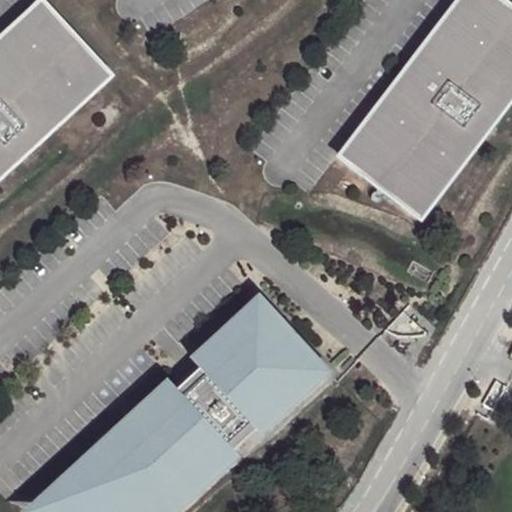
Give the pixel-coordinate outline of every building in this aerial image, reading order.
[(418,67),(469,0),(461,0),(340,159),(345,163),(404,87),(411,93),(426,73),(418,67)] [(404,87),(345,163),(416,219),(511,93),(511,16),(489,0),(469,0),(418,67),(426,73),(411,93),(404,87)] [(0,41),(0,49),(43,10),(39,5),(0,41)] [(0,173),(105,77),(43,10),(0,49),(0,173)] [(174,384),(73,477),(104,510),(131,511),(170,511),(236,451),(233,448),(255,426),(261,433),(328,371),(260,298),(194,360),(204,371),(181,391),(174,384)] [(172,381),(51,493),(54,496),(59,491),(77,511),(92,511),(104,511),(73,477),(174,384),(172,381)] [(77,511),(59,491),(54,496),(38,510),(77,511)]
